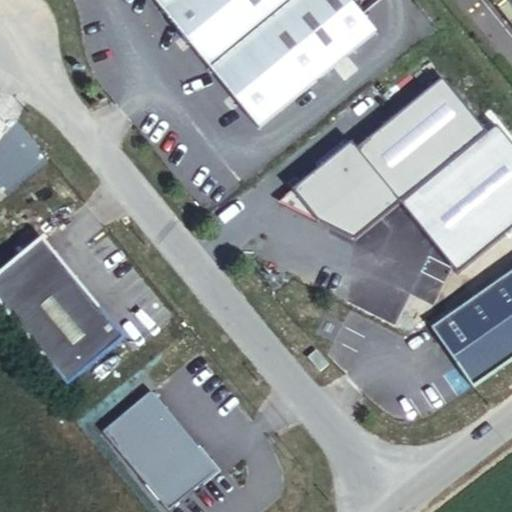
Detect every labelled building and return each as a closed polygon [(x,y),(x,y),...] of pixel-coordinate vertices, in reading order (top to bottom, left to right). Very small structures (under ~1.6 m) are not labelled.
[(146,0),(154,9),(165,0),(146,0)] [(165,0),(154,9),(203,68),(285,0),(165,0)] [(343,0),(285,0),(203,68),(251,126),(368,30),(343,0)] [(511,0),(488,0),(486,2),(511,33),(511,0)] [(311,220),(349,239),(480,129),(435,75),(350,146),(344,139),(285,188),(311,220)] [(119,335),(35,235),(0,264),(0,310),(61,383),(119,335)] [(511,266),(426,330),(469,388),(511,356),(511,266)] [(321,362),(309,347),(301,354),(313,369),(321,362)] [(145,390),(96,431),(161,511),(211,470),(145,390)] [(27,480),(3,500),(12,511),(44,511),(50,508),(27,480)]
